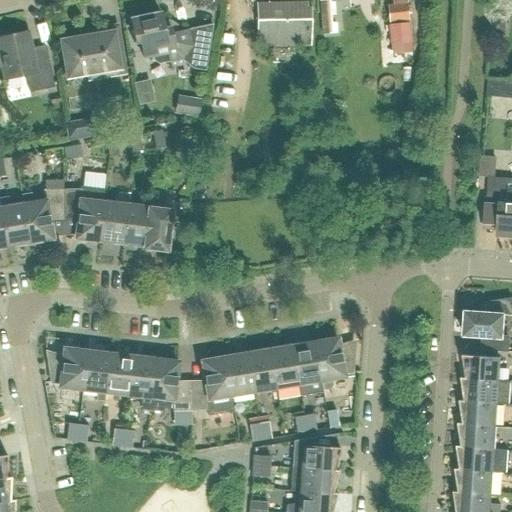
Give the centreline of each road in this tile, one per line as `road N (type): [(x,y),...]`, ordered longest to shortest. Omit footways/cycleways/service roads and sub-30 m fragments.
road 1 (residential): [(383,271),(165,309),(74,295),(9,303),(51,511)]
road 2 (residential): [(433,511),(444,263)]
road 3 (residential): [(364,511),(383,271)]
